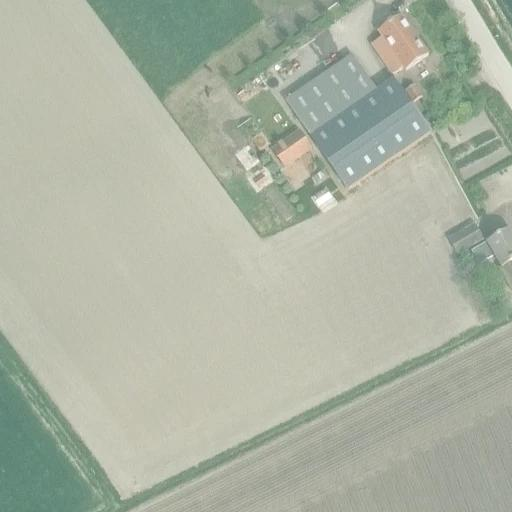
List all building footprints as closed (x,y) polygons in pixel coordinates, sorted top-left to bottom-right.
[(378,32),(382,38),(371,45),(392,76),(403,68),(405,72),(428,56),(401,17),(378,32)] [(345,191),(427,134),(390,80),(389,81),(390,83),(375,94),(349,56),(283,102),(345,191)] [(421,97),(413,86),(405,91),(413,103),(421,97)] [(169,126),(138,147),(153,168),(183,147),(169,126)] [(270,155),(282,173),(309,155),(297,137),(270,155)] [(455,258),(482,243),(472,226),(446,241),(455,258)] [(492,258),(499,270),(496,271),(510,296),(511,295),(511,240),(507,232),(470,253),(477,267),(492,258)]
